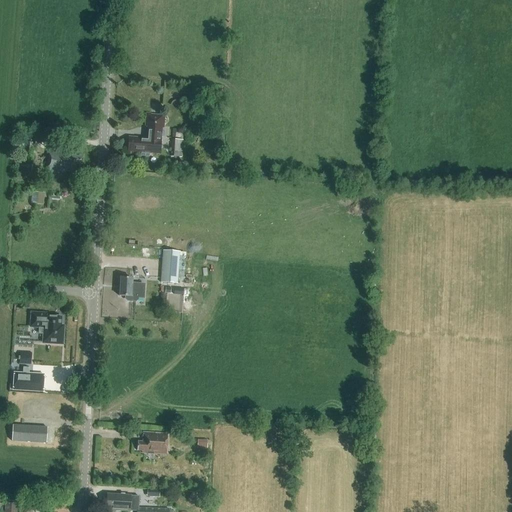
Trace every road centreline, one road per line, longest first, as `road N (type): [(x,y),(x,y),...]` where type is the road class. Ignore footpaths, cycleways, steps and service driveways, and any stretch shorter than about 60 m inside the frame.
road 1 (tertiary): [(94,292),(111,0)]
road 2 (tertiary): [(81,511),(94,292)]
